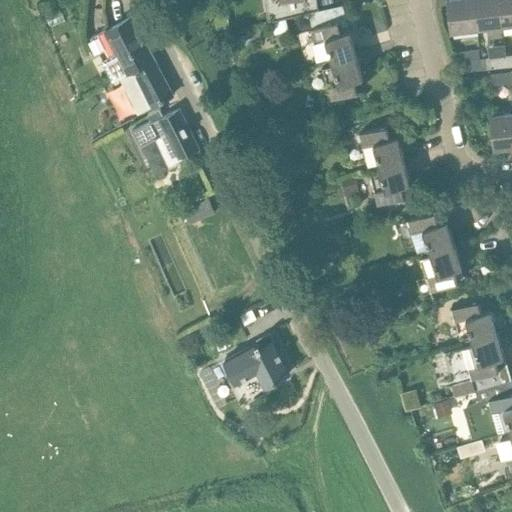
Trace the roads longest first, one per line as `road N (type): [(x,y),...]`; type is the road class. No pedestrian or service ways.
road 1 (unclassified): [(400,511),(142,0)]
road 2 (residential): [(511,179),(474,168),(458,143),(420,0)]
